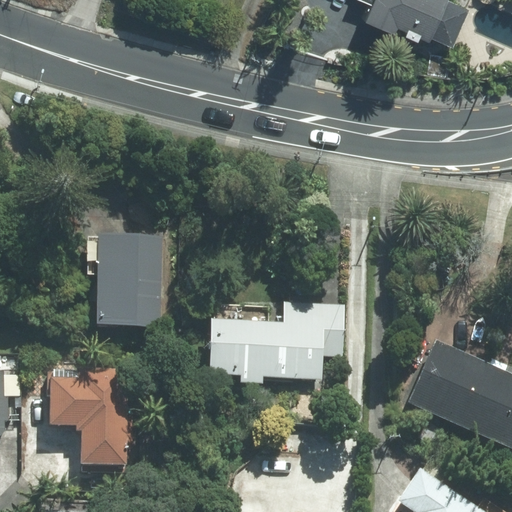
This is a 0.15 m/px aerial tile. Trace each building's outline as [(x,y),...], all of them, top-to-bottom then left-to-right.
[(352,0),(347,15),(413,42),(430,0),(352,0)] [(153,241),(86,237),(81,327),(148,331),(153,241)] [(274,324),(198,322),(196,376),(228,378),(228,384),(251,385),(251,378),(313,380),(314,356),(336,357),(337,305),(274,303),(274,324)] [(511,381),(422,342),(394,404),(511,456),(511,381)] [(114,371),(64,371),(64,380),(37,379),(36,428),(63,428),(63,434),(67,434),(67,466),(113,467),(114,371)] [(464,511),(405,472),(383,503),(396,511),(464,511)]
